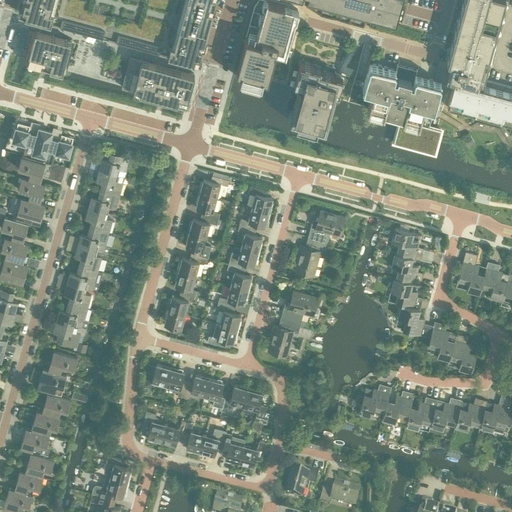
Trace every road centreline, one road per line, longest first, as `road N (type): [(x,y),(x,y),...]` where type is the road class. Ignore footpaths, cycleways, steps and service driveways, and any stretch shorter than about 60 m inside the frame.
road 1 (residential): [(0,447),(89,115)]
road 2 (residential): [(399,373),(484,381),(498,333),(438,298),(459,218)]
road 3 (residential): [(137,336),(191,142)]
road 4 (residential): [(247,364),(299,173)]
road 5 (residential): [(294,21),(419,54),(442,0)]
road 6 (tertiary): [(459,218),(299,173)]
road 7 (residential): [(191,142),(232,0)]
road 8 (residential): [(150,459),(132,453),(126,434),(137,336)]
road 9 (residential): [(266,490),(150,459)]
